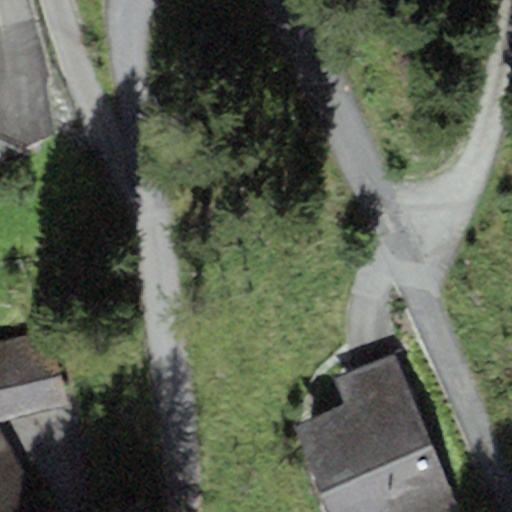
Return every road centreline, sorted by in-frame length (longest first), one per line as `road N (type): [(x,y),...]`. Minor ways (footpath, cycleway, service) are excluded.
road 1 (residential): [(269,0),(511,511)]
road 2 (residential): [(182,511),(175,400),(136,201),(119,163)]
road 3 (residential): [(119,163),(49,0)]
road 4 (residential): [(119,163),(112,26),(124,0)]
